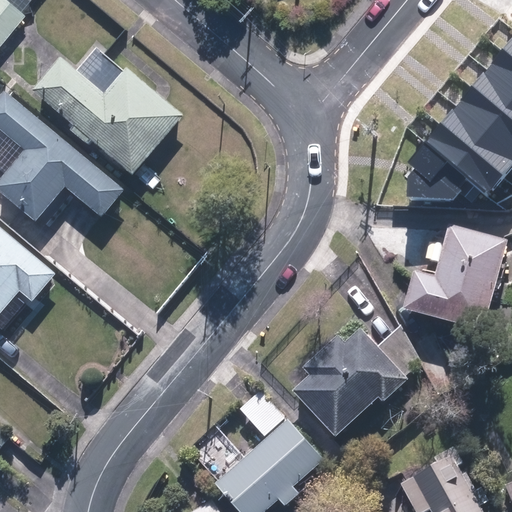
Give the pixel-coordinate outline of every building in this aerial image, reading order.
[(0,0),(0,53),(31,16),(28,13),(38,0),(0,0)] [(511,36),(511,38),(500,50),(511,59),(511,36)] [(71,56),(42,90),(141,175),(193,115),(136,66),(132,71),(99,43),(80,64),(71,56)] [(491,62),(486,68),(511,90),(511,59),(500,50),(491,62)] [(481,74),(470,86),(511,120),(511,90),(486,68),(481,74)] [(459,100),(455,105),(511,152),(511,120),(470,86),(459,100)] [(134,190),(14,87),(0,102),(0,121),(35,152),(5,187),(46,222),(75,188),(110,218),(134,190)] [(450,111),(440,123),(503,176),(511,164),(511,152),(455,105),(450,111)] [(429,136),(425,141),(455,166),(488,193),(503,176),(440,123),(429,136)] [(455,166),(425,141),(407,162),(415,169),(408,176),(407,197),(453,200),(461,191),(445,178),(454,168),(455,166)] [(65,275),(0,219),(0,321),(27,291),(41,303),(65,275)] [(478,339),(502,246),(443,230),(429,282),(407,276),(396,318),(478,339)] [(404,387),(352,326),(298,372),(304,380),(286,396),(328,444),(374,404),(378,409),(404,387)] [(256,394),(235,412),(261,441),(282,422),(256,394)] [(16,435),(0,423),(0,455),(0,456),(16,435)] [(209,492),(226,511),(268,511),(274,507),(277,511),(279,511),(295,498),(290,493),(321,465),(285,425),(209,492)] [(477,511),(449,458),(392,488),(404,511),(477,511)] [(511,511),(511,485),(501,490),(509,511),(511,511)]
